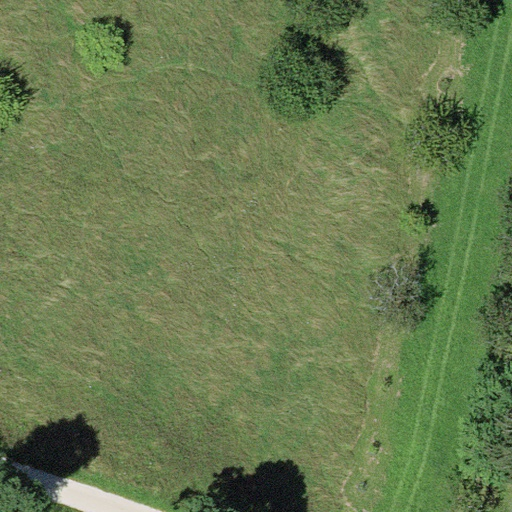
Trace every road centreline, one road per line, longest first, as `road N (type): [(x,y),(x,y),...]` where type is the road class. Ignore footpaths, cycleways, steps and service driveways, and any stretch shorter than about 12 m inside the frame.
road 1 (track): [(511,36),(398,511)]
road 2 (track): [(0,460),(139,511)]
